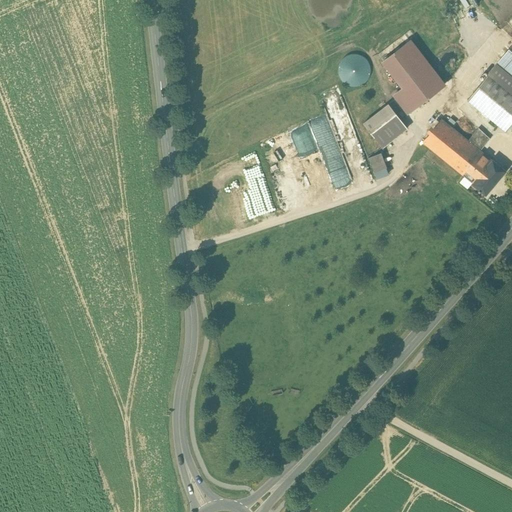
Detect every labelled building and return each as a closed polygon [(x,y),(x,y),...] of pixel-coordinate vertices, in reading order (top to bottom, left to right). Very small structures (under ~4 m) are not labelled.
[(444,85),(410,41),(384,61),(404,87),(418,105),(444,85)] [(511,45),(490,72),(511,90),(511,45)] [(340,82),(368,85),(371,56),(342,54),(340,82)] [(511,125),(511,90),(490,72),(468,100),(507,132),(511,125)] [(418,105),(404,87),(395,94),(409,112),(418,105)] [(388,104),(364,123),(383,147),(407,128),(388,104)] [(481,151),(442,119),(423,142),(462,174),(481,151)] [(488,137),(479,128),(469,139),(479,147),(488,137)] [(348,176),(336,134),(318,139),(332,186),(342,183),(341,179),(348,176)] [(492,160),(481,151),(462,174),(473,183),(472,183),(486,195),(506,171),(493,159),(492,160)] [(384,152),(369,157),(376,175),(390,169),(384,152)]
